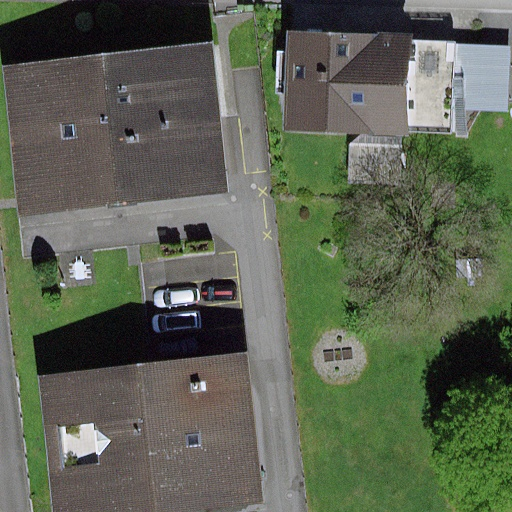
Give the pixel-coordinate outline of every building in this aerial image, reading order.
[(466,41),(307,35),(304,130),(463,135),(465,79),(466,46),(466,41)] [(511,47),(466,46),(465,79),(475,80),(474,111),(511,112),(511,47)] [(220,49),(14,71),(30,213),(236,191),(220,49)] [(485,260),(457,261),(458,278),(485,277),(485,260)] [(255,363),(50,384),(62,511),(191,511),(269,504),(255,363)]
